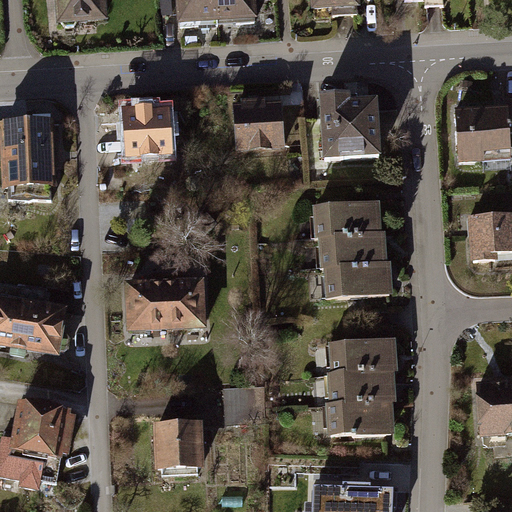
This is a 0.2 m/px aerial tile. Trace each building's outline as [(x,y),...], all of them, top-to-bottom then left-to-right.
[(59,0),(61,30),(110,26),(108,0),(59,0)] [(177,0),(180,30),(219,28),(217,0),(177,0)] [(217,0),(219,28),(257,26),(255,0),(217,0)] [(370,0),(312,0),(312,14),(371,14),(370,0)] [(453,0),(408,0),(409,14),(454,12),(453,0)] [(377,102),(317,105),(320,160),(380,157),(377,102)] [(279,108),(228,109),(229,154),(279,153),(279,108)] [(511,122),(511,110),(459,112),(461,166),(511,163),(511,122)] [(173,112),(123,113),(124,161),(174,159),(173,112)] [(49,131),(0,133),(4,195),(53,192),(49,131)] [(383,207),(313,211),(318,301),(388,297),(387,274),(386,249),(384,224),(383,207)] [(511,218),(470,222),(473,264),(511,261),(511,218)] [(204,277),(162,280),(164,331),(207,328),(204,277)] [(162,280),(123,282),(126,333),(164,331),(162,280)] [(63,315),(0,305),(0,351),(56,360),(63,315)] [(391,350),(324,352),(327,443),(393,441),(393,418),(392,397),(391,372),(391,350)] [(511,437),(511,383),(476,387),(481,440),(511,437)] [(267,397),(226,397),(226,430),(267,430),(267,397)] [(68,416),(15,408),(8,456),(60,464),(68,416)] [(204,427),(151,427),(152,472),(204,471),(204,427)] [(343,491),(314,490),(313,511),(316,511),(315,511),(391,511),(393,492),(371,491),(371,487),(343,486),(343,491)]
